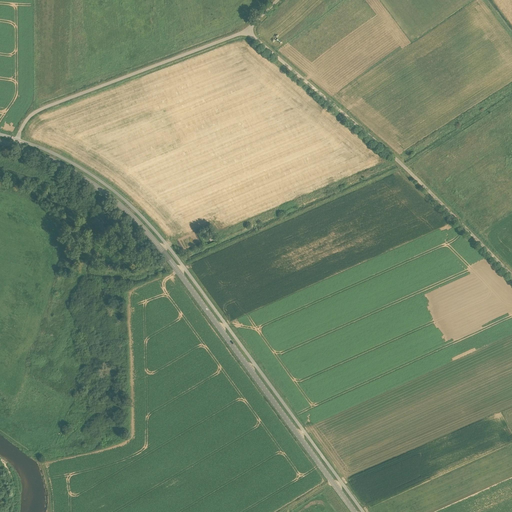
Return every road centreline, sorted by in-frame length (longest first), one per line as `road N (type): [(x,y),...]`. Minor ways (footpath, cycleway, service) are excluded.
road 1 (tertiary): [(353,511),(146,233),(79,175),(15,146)]
road 2 (unclassified): [(511,276),(371,136),(247,32)]
road 3 (unclassified): [(15,146),(32,113),(247,32)]
